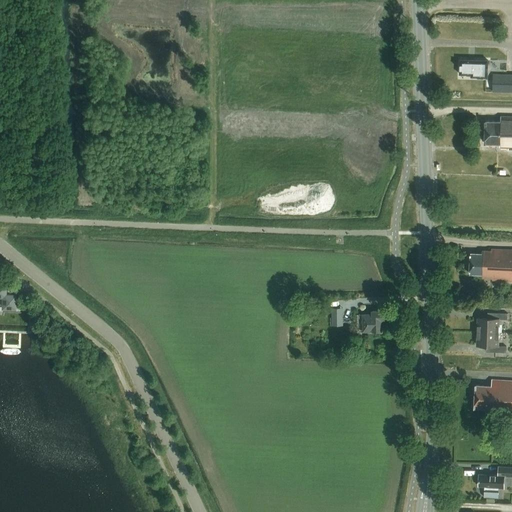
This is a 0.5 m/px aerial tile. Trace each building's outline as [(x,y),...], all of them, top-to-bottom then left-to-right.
[(460,60),(460,74),(471,75),(471,76),(488,77),(488,61),(460,60)] [(492,91),(503,91),(503,76),(492,76),(492,91)] [(300,78),(266,100),(288,135),(271,168),(303,185),(320,152),(357,150),(355,110),(321,112),(300,78)] [(486,121),(485,143),(500,143),(500,146),(509,147),(509,149),(511,148),(511,115),(501,115),(501,121),(486,121)] [(481,255),(470,255),(470,274),(484,275),(483,278),(492,278),(492,280),(503,280),(503,281),(511,281),(511,251),(491,251),(490,253),(481,252),(481,255)] [(0,296),(4,297),(3,306),(14,307),(15,295),(5,294),(5,284),(0,284),(0,296)] [(363,315),(363,333),(382,333),(382,321),(386,321),(386,312),(371,312),(371,315),(363,315)] [(478,332),(499,333),(499,319),(508,320),(508,314),(490,313),(490,319),(478,318),(478,332)] [(499,333),(478,332),(477,346),(489,346),(489,352),(506,353),(507,347),(498,346),(499,333)] [(475,403),(475,408),(490,409),(490,412),(499,413),(499,416),(511,416),(511,381),(492,381),(492,387),(475,386),(475,403)] [(478,486),(485,486),(484,497),(499,498),(499,497),(496,497),(496,488),(504,488),(505,476),(511,476),(511,466),(499,466),(498,475),(479,474),(478,486)]
